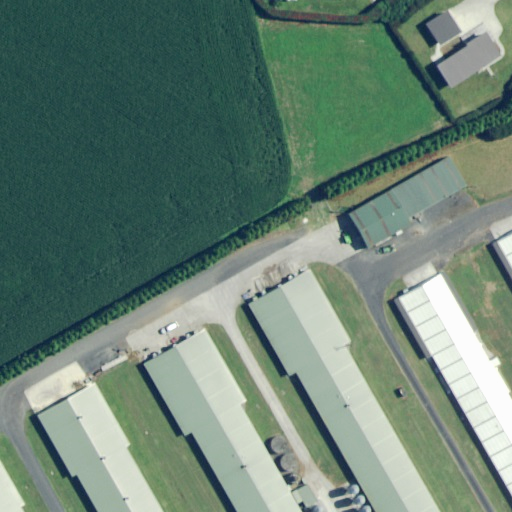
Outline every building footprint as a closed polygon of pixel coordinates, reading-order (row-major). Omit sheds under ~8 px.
[(382,197),(348,216),(367,250),(411,225),(408,219),(466,186),(450,158),(385,195),(382,197)] [(511,227),(489,240),(511,281),(511,227)] [(384,296),(507,511),(511,511),(511,413),(430,270),(384,296)] [(237,305),(355,511),(429,511),(292,273),(237,305)] [(135,362),(220,511),(290,511),(189,332),(135,362)] [(289,450),(289,447),(289,444),(288,442),(286,440),(284,439),(281,438),(279,439),(276,440),(274,442),(273,444),(273,446),(273,449),(274,451),(276,453),(278,454),(281,455),(283,455),(285,454),(287,452),(289,450)] [(299,468),(299,466),(299,463),(298,460),(296,458),(294,457),(291,456),(288,457),(286,458),(284,460),(282,462),(282,465),(282,467),(283,470),(285,472),(287,473),(290,474),(293,474),(295,472),(297,471),(299,468)]
